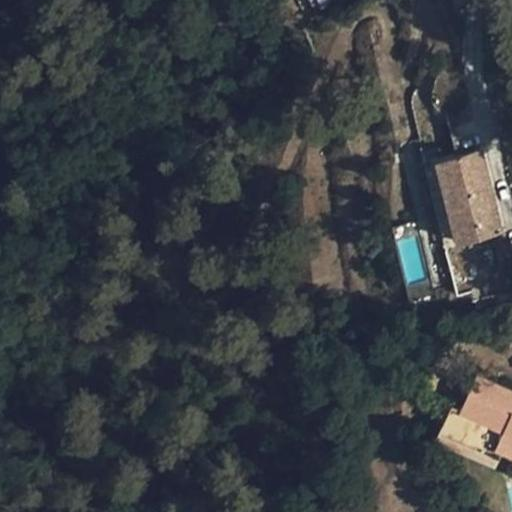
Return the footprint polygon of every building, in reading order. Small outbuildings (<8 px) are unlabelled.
[(488,193),(493,191),(482,147),(438,159),(455,227),(479,221),(483,236),(503,231),(495,200),(490,201),(488,193)] [(479,221),(455,227),(459,242),(483,236),(479,221)] [(452,404),(440,431),(499,459),(502,451),(511,432),(511,390),(476,374),(461,408),(452,404)] [(499,459),(440,431),(437,438),(496,466),(499,459)] [(511,455),(511,432),(502,451),(511,455)]
